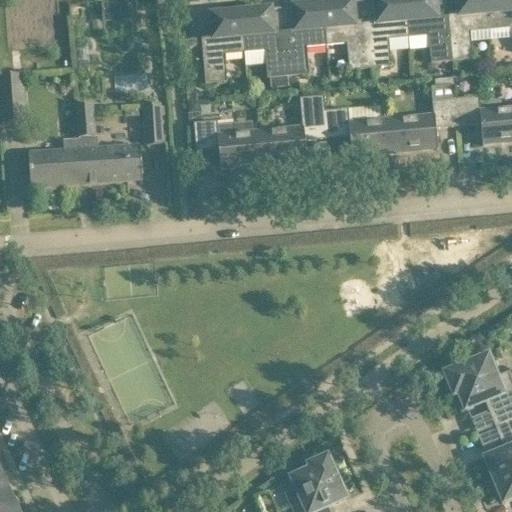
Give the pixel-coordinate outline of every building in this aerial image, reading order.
[(327,6),(323,6),(325,29),(327,47),(347,45),(349,72),(370,70),(368,47),(366,22),(354,23),(353,11),(352,3),(345,4),(340,4),(340,0),(327,1),(327,6)] [(377,21),(366,22),(368,47),(370,70),(379,69),(391,68),(388,41),(409,39),(407,21),(404,0),(386,0),(382,0),(375,1),(376,9),(377,21)] [(404,0),(407,21),(409,39),(411,39),(429,37),(430,49),(431,64),(452,62),(450,40),(448,14),(436,15),(435,3),(434,0),(404,0)] [(459,13),(448,14),(450,40),(452,62),(473,60),(471,42),(470,33),(491,31),(489,13),(487,0),(457,0),(458,1),(459,13)] [(511,0),(487,0),(489,13),(491,31),(511,29),(511,35),(511,36),(511,0)] [(284,29),(286,55),(288,77),(309,75),(306,48),(327,47),(325,29),(323,6),(318,6),(317,2),(304,4),(304,8),(300,8),(293,9),(294,16),(295,28),(284,29)] [(128,3),(119,4),(121,22),(129,21),(128,3)] [(241,14),(243,36),(244,54),(265,52),(266,65),(267,79),(269,79),(287,78),(288,77),(286,55),(284,29),(272,30),(271,18),(270,11),(263,11),(259,12),(258,8),(245,9),(245,13),(241,14)] [(213,36),(201,37),(203,63),(205,85),(227,83),(224,56),(244,54),(243,36),(241,14),(237,14),(237,10),(222,11),(223,15),(218,16),(211,16),(212,24),(213,36)] [(23,75),(0,76),(0,97),(0,100),(24,99),(23,75)] [(299,79),(289,80),(290,93),(300,92),(299,79)] [(433,117),(391,121),(395,154),(436,150),(437,152),(438,152),(436,130),(458,128),(456,100),(454,86),(431,88),(432,102),(433,117)] [(347,95),(324,97),(325,110),(325,112),(327,140),(340,139),(349,138),(351,160),(353,159),(353,158),(370,156),(379,156),(395,154),(391,121),(381,122),(349,125),(348,110),(347,95)] [(303,129),(261,133),(263,166),(279,165),(279,162),(287,161),(288,164),(305,163),(306,164),(307,164),(305,142),(315,142),(327,140),(325,112),(325,110),(324,97),(311,98),(303,99),(300,99),(301,115),(303,129)] [(249,99),(245,100),(245,103),(252,109),(256,108),(255,104),(256,104),(255,98),(249,99)] [(479,98),(456,100),(458,128),(480,126),(482,147),(484,147),(484,146),(511,143),(511,109),(480,112),(479,98)] [(199,102),(188,103),(189,114),(200,113),(199,102)] [(81,105),(77,106),(79,141),(80,151),(80,160),(89,159),(90,175),(90,185),(96,185),(142,182),(140,147),(120,148),(96,150),(96,140),(94,105),(81,105)] [(161,106),(144,107),(145,124),(162,123),(161,116),(161,108),(161,106)] [(205,123),(194,125),(196,152),(208,151),(212,151),(218,151),(220,172),(222,172),(222,170),(239,169),(239,166),(247,165),(248,168),(263,166),(261,133),(253,133),(252,122),(232,124),(233,135),(219,137),(218,126),(217,122),(213,123),(205,123)] [(48,153),(28,155),(30,189),(77,186),(90,185),(90,175),(89,159),(80,160),(80,151),(79,141),(63,142),(64,152),(48,153)] [(453,377),(448,379),(454,394),(459,392),(467,411),(474,408),(473,406),(482,402),(482,401),(484,400),(486,399),(489,407),(487,408),(489,413),(495,428),(495,429),(511,422),(511,381),(509,373),(498,377),(488,354),(470,362),(471,364),(451,373),(453,377)] [(478,434),(495,428),(489,413),(472,419),(478,434)] [(488,462),(485,464),(492,479),(494,478),(495,481),(511,473),(511,422),(495,429),(496,430),(501,444),(507,446),(509,452),(505,453),(505,452),(487,460),(488,462)] [(501,444),(496,430),(478,437),(484,451),(501,444)] [(300,503),(290,507),(291,511),(325,511),(324,508),(327,507),(337,502),(338,505),(345,502),(344,499),(335,479),(338,478),(330,461),(328,462),(326,459),(310,466),(313,473),(309,474),(308,472),(290,480),(300,503)] [(511,473),(495,481),(505,504),(511,501),(511,499),(511,498),(511,473)] [(0,511),(16,511),(9,497),(2,500),(0,496),(0,511)]
